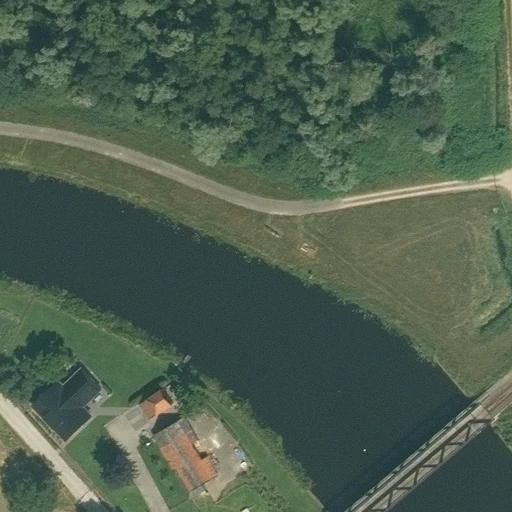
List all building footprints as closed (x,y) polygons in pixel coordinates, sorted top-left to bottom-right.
[(92,415),(82,406),(88,400),(101,388),(83,369),(64,387),(59,381),(35,404),(67,439),(92,415)] [(150,419),(174,403),(163,388),(140,404),(150,419)] [(203,446),(186,417),(154,437),(190,500),(211,488),(208,481),(219,475),(209,457),(203,459),(198,449),(203,446)] [(281,511),(264,478),(230,496),(237,511),(281,511)] [(151,500),(154,511),(171,511),(167,495),(151,500)]
